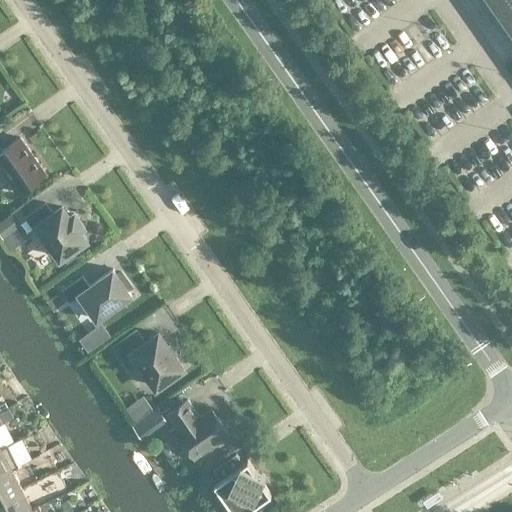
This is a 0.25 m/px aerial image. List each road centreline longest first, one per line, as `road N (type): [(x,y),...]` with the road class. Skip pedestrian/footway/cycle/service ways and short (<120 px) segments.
road 1 (residential): [(21,0),(370,494)]
road 2 (tertiary): [(234,0),(511,392)]
road 3 (residential): [(370,494),(511,400)]
